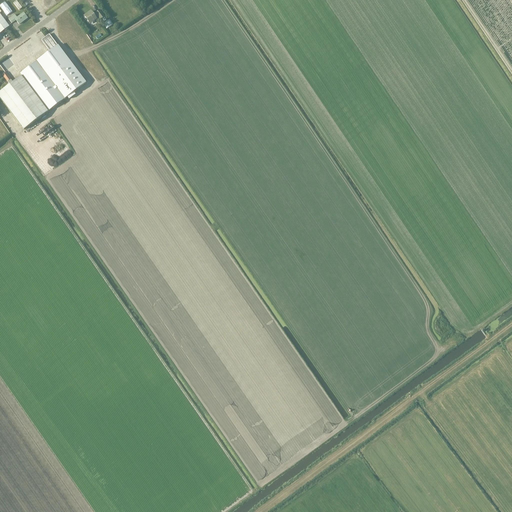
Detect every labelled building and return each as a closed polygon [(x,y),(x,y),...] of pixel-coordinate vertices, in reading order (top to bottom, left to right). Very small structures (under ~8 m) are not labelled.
[(4,2),(0,5),(0,7),(6,16),(11,12),(4,2)] [(19,25),(27,18),(23,13),(16,18),(14,15),(8,19),(8,21),(6,23),(0,15),(0,10),(0,11),(0,10),(0,32),(9,26),(8,26),(15,20),(19,25)] [(97,22),(104,17),(99,10),(95,13),(96,15),(94,16),(90,12),(83,17),(89,25),(96,20),(97,22)] [(12,82),(9,85),(0,91),(0,100),(23,130),(67,97),(73,93),(85,83),(57,46),(49,34),(41,41),(49,52),(18,75),(20,77),(12,82)] [(5,73),(1,75),(9,85),(12,82),(10,79),(5,73)]
